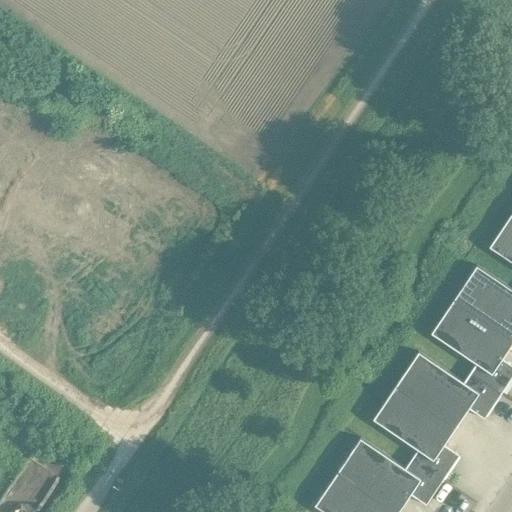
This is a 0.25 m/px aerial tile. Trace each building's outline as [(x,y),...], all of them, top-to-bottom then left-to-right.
[(16,205),(66,237),(104,178),(95,172),(89,181),(75,172),(54,203),(38,193),(33,200),(24,194),(16,205)] [(511,213),(510,212),(488,246),(511,262),(511,213)] [(42,276),(62,253),(41,234),(20,257),(42,276)] [(511,289),(475,264),(452,298),(511,338),(511,289)] [(34,270),(18,316),(69,332),(84,286),(34,270)] [(469,372),(500,394),(511,375),(511,365),(501,358),(511,341),(511,338),(452,298),(430,332),(475,363),(469,372)] [(417,351),(394,384),(455,426),(467,408),(483,418),(500,394),(469,372),(463,381),(417,351)] [(411,458),(442,480),(459,455),(443,444),(455,426),(394,384),(372,418),(417,449),(411,458)] [(425,505),(442,480),(411,458),(404,467),(359,437),(336,470),(397,511),(409,494),(425,505)] [(396,511),(397,511),(336,470),(314,504),(325,511),(396,511)]
